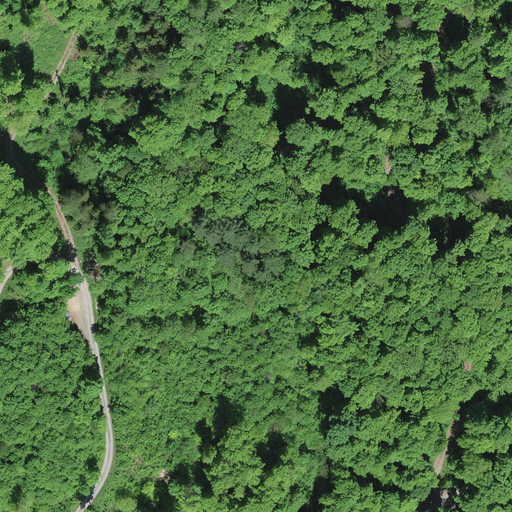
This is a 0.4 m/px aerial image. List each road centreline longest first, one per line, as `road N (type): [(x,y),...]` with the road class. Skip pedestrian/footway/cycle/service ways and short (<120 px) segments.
road 1 (track): [(449,0),(395,118),(390,181),(404,219),(451,251),(469,345),(466,391),(435,479),(435,505)]
road 2 (track): [(81,511),(111,462),(80,275),(46,258),(9,271),(0,287)]
road 3 (track): [(88,0),(52,80),(7,145),(68,225),(67,262)]
road 4 (track): [(511,432),(453,499),(424,511)]
